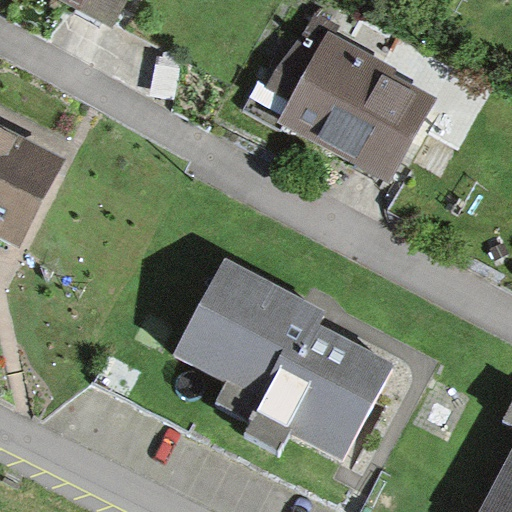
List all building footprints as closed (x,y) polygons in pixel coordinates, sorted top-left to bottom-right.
[(5,0),(96,45),(118,0),(5,0)] [(511,0),(496,0),(511,8),(511,0)] [(373,198),(418,109),(380,91),(386,80),(323,49),(328,40),(303,28),(263,109),(292,124),(279,151),(373,198)] [(0,147),(0,257),(16,265),(58,175),(0,147)] [(170,389),(255,434),(245,453),(321,494),(384,375),(313,337),(318,327),(228,280),(170,389)] [(511,511),(511,458),(483,511),(511,511)]
